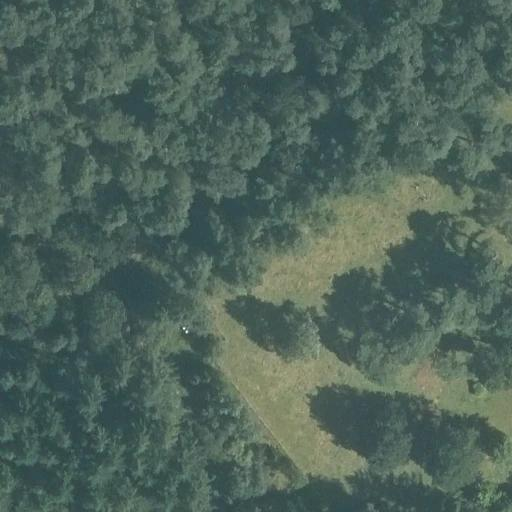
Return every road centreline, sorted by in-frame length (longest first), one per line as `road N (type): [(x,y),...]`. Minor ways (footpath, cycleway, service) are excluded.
road 1 (track): [(375,0),(364,59),(156,244),(62,280),(0,219)]
road 2 (track): [(62,280),(138,327),(275,511)]
